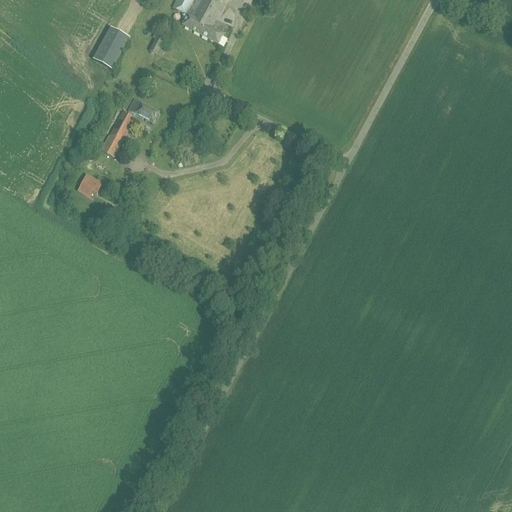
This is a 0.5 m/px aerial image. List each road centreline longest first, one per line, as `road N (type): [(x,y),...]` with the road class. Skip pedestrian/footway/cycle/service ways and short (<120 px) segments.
road 1 (unclassified): [(156,511),(430,0)]
road 2 (unknown): [(113,195),(138,171),(183,173),(220,162),(263,123)]
road 3 (unknown): [(263,123),(221,102),(211,82),(241,10),(235,0)]
